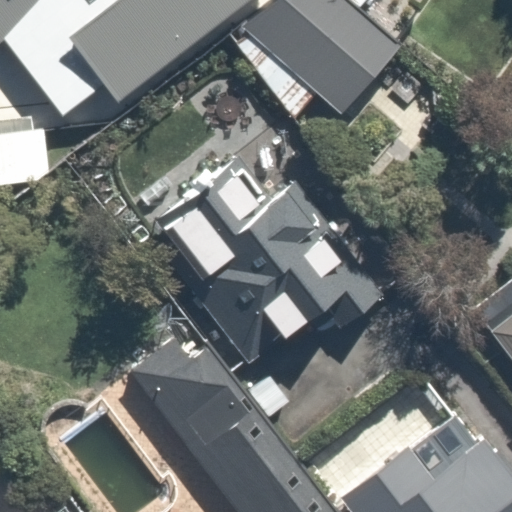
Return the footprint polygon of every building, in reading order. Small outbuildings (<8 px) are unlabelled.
[(0,0),(0,61),(13,52),(66,123),(113,88),(124,102),(263,0),(0,0)] [(289,0),(232,65),(298,122),(326,91),(355,116),(412,51),(367,12),(378,0),(289,0)] [(0,132),(0,189),(55,184),(49,128),(0,132)] [(242,158),(169,210),(187,235),(164,251),(243,361),(313,311),(332,337),(396,292),(315,178),(276,205),(242,158)] [(511,313),(488,330),(511,363),(511,313)] [(336,511),(209,348),(191,362),(174,339),(130,371),(237,511),(336,511)] [(419,437),(342,500),(351,511),(511,511),(511,442),(507,436),(453,480),(419,437)] [(196,511),(183,497),(165,511),(196,511)] [(76,511),(67,500),(50,511),(76,511)]
